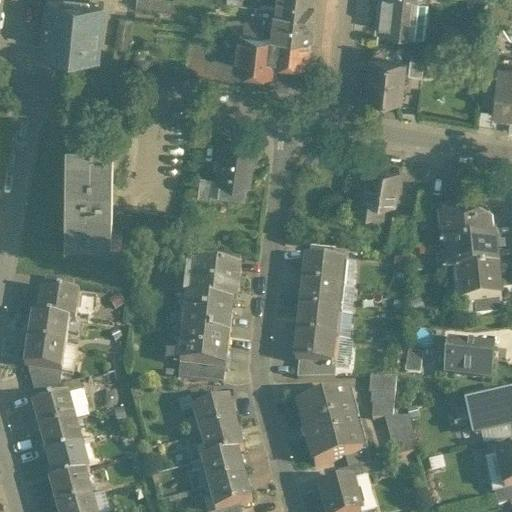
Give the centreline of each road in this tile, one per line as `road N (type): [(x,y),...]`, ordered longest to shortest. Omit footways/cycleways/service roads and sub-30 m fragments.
road 1 (residential): [(286,118),(261,384),(297,511)]
road 2 (tertiary): [(32,85),(286,118)]
road 3 (residential): [(32,85),(0,313)]
road 4 (tertiary): [(328,124),(511,159)]
road 5 (residential): [(328,124),(347,0)]
